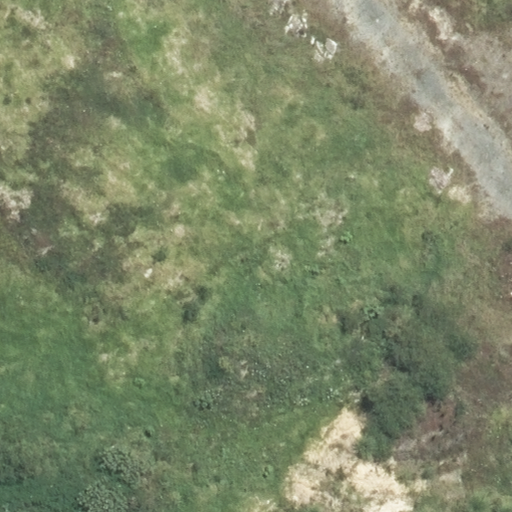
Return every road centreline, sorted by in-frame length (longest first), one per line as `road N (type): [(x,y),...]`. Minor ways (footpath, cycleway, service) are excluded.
road 1 (residential): [(511,240),(334,0)]
road 2 (residential): [(0,354),(106,511)]
